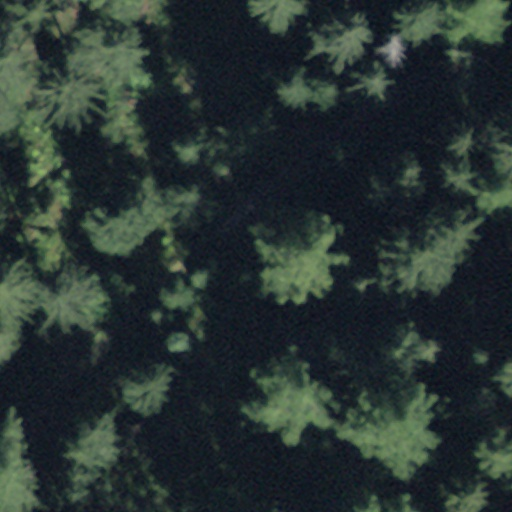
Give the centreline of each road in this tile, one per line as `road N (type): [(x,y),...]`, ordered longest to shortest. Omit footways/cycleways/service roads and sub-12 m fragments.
road 1 (track): [(511,55),(344,159),(151,341),(0,417)]
road 2 (track): [(423,511),(511,191)]
